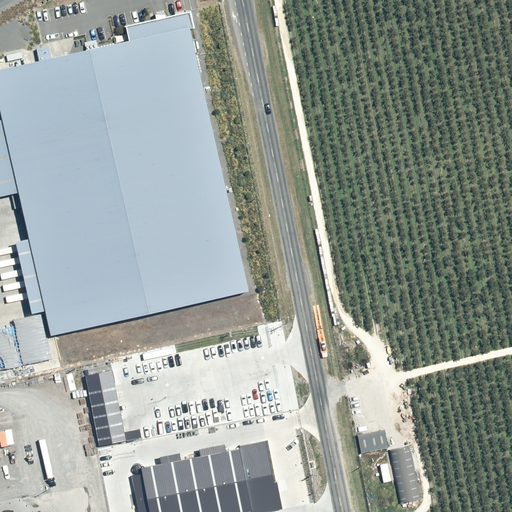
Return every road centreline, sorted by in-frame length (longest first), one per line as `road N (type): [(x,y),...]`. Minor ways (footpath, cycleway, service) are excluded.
road 1 (tertiary): [(243,0),(342,511)]
road 2 (unknown): [(0,401),(25,397),(39,408),(62,511)]
